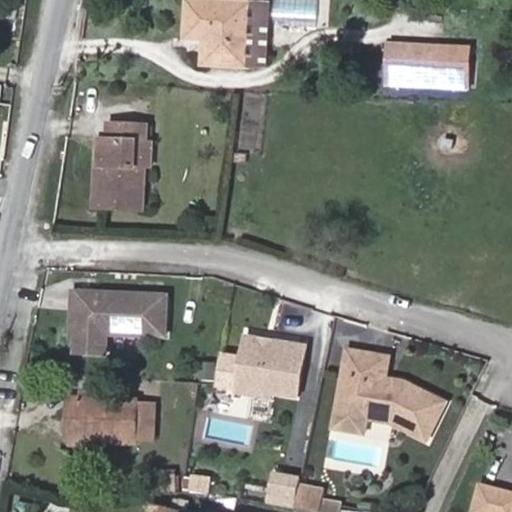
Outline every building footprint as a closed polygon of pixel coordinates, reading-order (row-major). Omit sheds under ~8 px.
[(205,63),(247,65),(249,5),(189,1),(187,37),(206,39),(205,63)] [(249,5),(247,65),(267,66),(270,5),(249,5)] [(470,46),(390,42),(389,68),(441,71),(440,84),(468,86),(470,46)] [(441,71),(389,68),(387,82),(440,84),(441,71)] [(138,137),(147,137),(147,121),(109,120),(110,135),(104,135),(102,206),(145,208),(146,162),(138,161),(138,137)] [(154,137),(147,137),(138,137),(138,161),(146,162),(153,161),(154,137)] [(77,292),(77,311),(81,311),(80,333),(79,353),(109,353),(110,333),(169,335),(170,296),(77,292)] [(308,343),(247,335),(240,385),(275,390),(276,385),(302,389),(308,343)] [(386,383),(387,378),(390,357),(351,350),(340,412),(392,422),(429,440),(449,401),(407,381),(394,379),(393,385),(386,383)] [(139,406),(140,402),(71,399),(70,441),(138,444),(139,425),(156,426),(157,407),(139,406)] [(156,426),(139,425),(138,444),(155,445),(156,426)] [(273,504),(295,508),(300,487),(302,479),(279,474),(273,504)] [(211,494),(213,477),(192,475),(190,491),(211,494)] [(511,511),(511,490),(482,482),(473,511),(511,511)] [(300,487),(295,508),(320,511),(341,511),(343,505),(322,501),(324,491),(300,487)]
